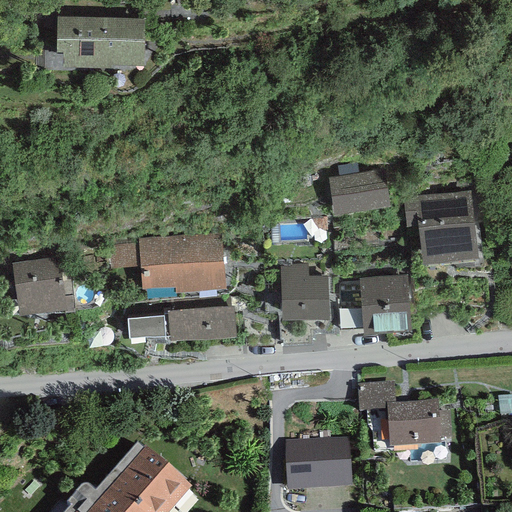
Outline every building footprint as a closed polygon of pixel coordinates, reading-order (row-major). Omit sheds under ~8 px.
[(233,0),(213,0),(213,18),(233,19),(233,0)] [(144,17),(56,16),(56,48),(63,48),(63,66),(104,67),(104,63),(144,64),(144,17)] [(384,168),(328,176),(333,212),(390,204),(384,168)] [(470,189),(403,197),(406,226),(418,224),(423,261),(478,254),(470,189)] [(221,233),(138,239),(138,243),(140,264),(142,292),(226,286),(221,233)] [(110,267),(140,264),(138,243),(108,245),(110,267)] [(59,258),(13,263),(18,310),(64,305),(59,258)] [(307,265),(280,266),(282,316),(328,315),(326,274),(308,274),(307,265)] [(408,275),(358,278),(362,330),(411,326),(408,275)] [(233,304),(167,310),(170,338),(235,333),(233,304)] [(164,333),(163,314),(126,317),(128,336),(164,333)] [(386,407),(395,406),(393,383),(357,386),(359,415),(387,413),(386,407)] [(395,406),(386,407),(387,413),(389,451),(441,448),(440,439),(450,439),(448,414),(440,414),(439,404),(395,406)] [(351,490),(348,440),(285,444),(288,494),(351,490)] [(172,511),(191,491),(145,450),(143,453),(137,448),(95,495),(91,491),(88,489),(85,489),(82,490),(67,506),(70,510),(68,511),(172,511)]
